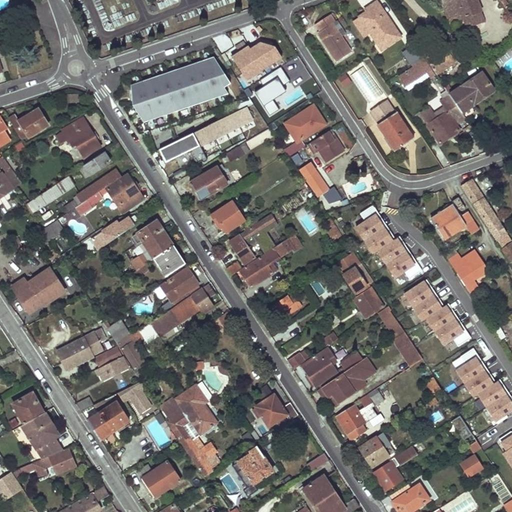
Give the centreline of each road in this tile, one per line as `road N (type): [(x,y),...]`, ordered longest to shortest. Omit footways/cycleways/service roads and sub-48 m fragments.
road 1 (residential): [(100,95),(373,511)]
road 2 (residential): [(277,9),(390,176),(421,183),(511,152)]
road 3 (residential): [(133,511),(0,308)]
road 4 (residential): [(277,9),(89,67)]
